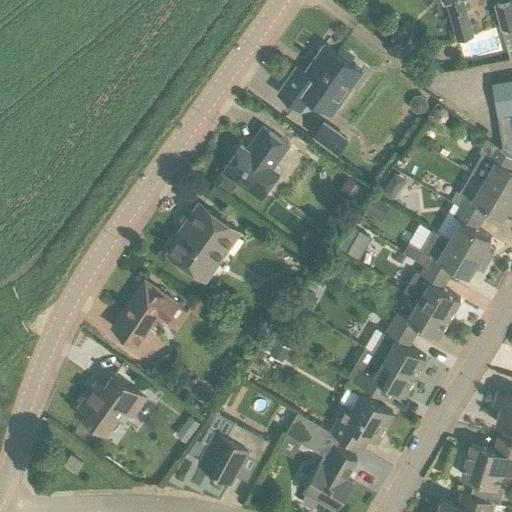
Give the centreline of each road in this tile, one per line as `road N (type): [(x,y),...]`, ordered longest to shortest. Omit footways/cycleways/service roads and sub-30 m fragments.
road 1 (tertiary): [(0,490),(48,347),(77,290),(281,0)]
road 2 (unclassified): [(388,511),(511,295)]
